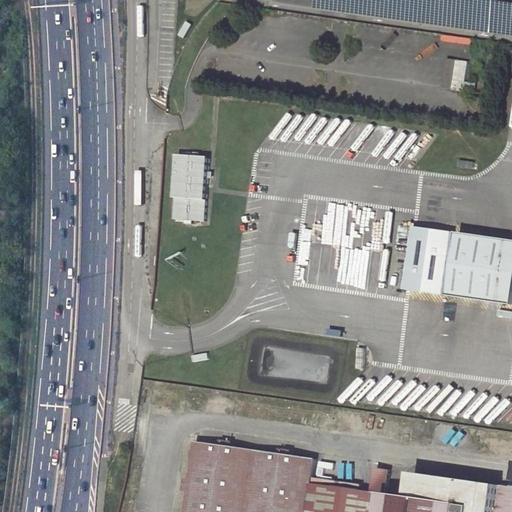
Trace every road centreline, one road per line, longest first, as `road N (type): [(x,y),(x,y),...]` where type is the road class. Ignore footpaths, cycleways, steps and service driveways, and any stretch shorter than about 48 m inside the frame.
road 1 (track): [(26,0),(31,286),(9,511)]
road 2 (trunk): [(72,511),(94,264),(88,0)]
road 3 (trunk): [(58,0),(62,254),(40,511)]
road 4 (unclassified): [(131,0),(130,323)]
